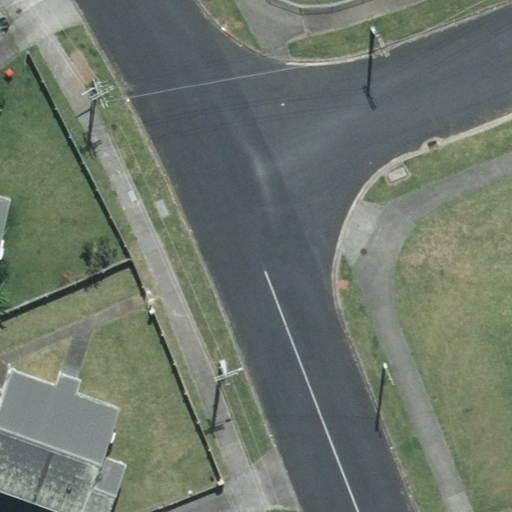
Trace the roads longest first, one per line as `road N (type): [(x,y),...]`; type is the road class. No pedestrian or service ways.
road 1 (residential): [(360,511),(229,173)]
road 2 (residential): [(229,173),(511,61)]
road 3 (residential): [(229,173),(132,0)]
